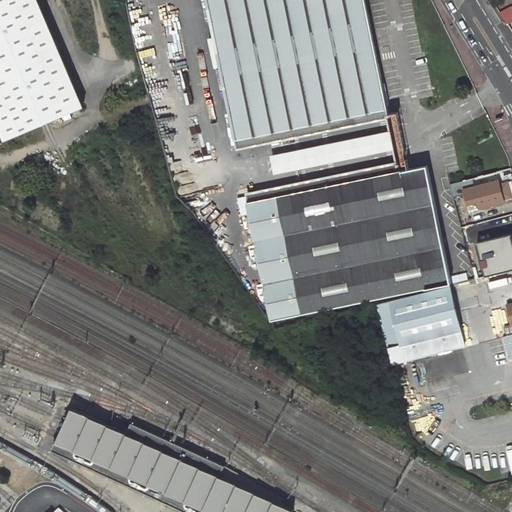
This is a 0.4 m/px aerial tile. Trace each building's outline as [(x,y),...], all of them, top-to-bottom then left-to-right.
[(45,124),(85,107),(38,0),(0,0),(0,129),(5,141),(45,124)] [(205,0),(235,141),(386,110),(379,77),(349,83),(343,54),(373,48),(363,0),(205,0)] [(349,83),(379,77),(373,48),(343,54),(349,83)] [(273,174),(394,150),(388,124),(267,148),(273,174)] [(368,178),(398,171),(396,162),(366,168),(366,169),(368,178)] [(277,196),(303,314),(375,299),(450,284),(427,166),(398,171),(368,178),(366,169),(325,177),(327,186),(277,196)] [(325,176),(246,192),(273,320),(303,314),(277,196),(327,186),(325,177),(325,176)] [(453,196),(465,193),(465,191),(473,189),(473,188),(471,179),(450,184),(453,196)] [(473,188),(473,189),(477,203),(479,210),(504,204),(498,181),(473,188)] [(468,205),(477,203),(473,189),(465,191),(465,193),(468,205)] [(471,244),(480,277),(511,268),(511,266),(504,235),(471,244)] [(448,286),(377,304),(376,304),(395,366),(464,347),(448,286)] [(502,329),(504,337),(511,335),(510,326),(502,329)] [(494,340),(504,337),(502,329),(492,331),(494,340)] [(63,438),(56,451),(183,511),(283,511),(75,413),(71,422),(63,438)]
